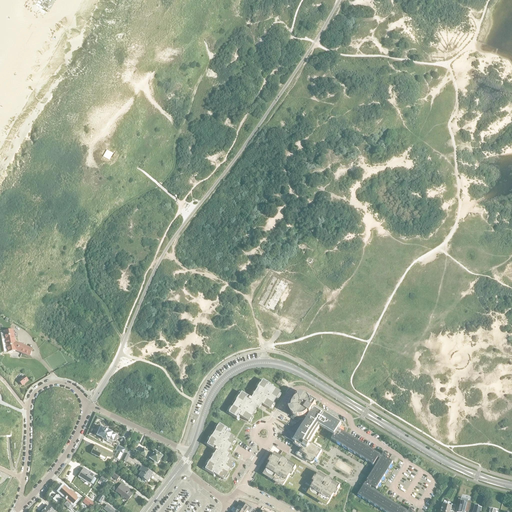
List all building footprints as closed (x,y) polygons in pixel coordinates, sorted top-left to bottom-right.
[(35,0),(33,3),(49,12),(56,0),(35,0)] [(99,148),(97,151),(100,153),(99,154),(103,156),(103,157),(109,161),(114,154),(107,150),(106,151),(102,148),(102,149),(99,148)] [(4,333),(0,333),(2,340),(5,339),(8,353),(18,351),(29,357),(32,350),(15,342),(14,342),(12,331),(4,332),(4,333)] [(19,381),(22,385),(27,381),(24,377),(19,381)] [(228,414),(236,419),(238,416),(248,422),(257,407),(259,409),(262,404),(269,409),(279,393),(270,387),(270,385),(262,380),(251,399),(241,393),(228,414)] [(337,430),(338,429),(341,424),(314,407),(316,405),(313,403),(312,400),(311,398),(309,396),(307,395),(305,394),(301,393),(298,393),(295,395),(293,396),(291,399),(289,401),(291,402),(290,405),(289,408),(290,411),(291,413),(293,415),(292,417),(291,418),(294,420),(295,419),(298,420),(301,420),(303,419),(304,420),(295,435),(288,431),(284,437),(294,443),(295,442),(296,443),(296,444),(296,445),(296,446),(300,448),(301,449),(296,456),(306,462),(307,461),(311,464),(313,463),(315,460),(316,460),(322,452),(309,444),(320,426),(334,435),(332,438),(374,464),(379,456),(338,430),(337,430)] [(9,437),(9,436),(11,436),(11,412),(6,412),(6,413),(0,413),(0,435),(7,436),(7,437),(8,437),(9,437)] [(233,463),(231,462),(225,459),(228,454),(226,453),(235,439),(225,433),(227,430),(219,425),(206,445),(216,451),(204,470),(213,475),(213,474),(223,480),(233,463)] [(105,430),(101,428),(99,428),(96,434),(98,435),(97,435),(103,438),(103,439),(107,441),(107,440),(108,440),(109,439),(112,440),(115,435),(114,435),(107,431),(106,429),(105,430)] [(112,454),(95,446),(91,454),(99,458),(100,456),(106,459),(107,456),(111,458),(112,454)] [(153,455),(143,448),(140,454),(145,457),(148,453),(149,455),(150,459),(157,464),(162,457),(155,452),(153,455)] [(130,453),(126,451),(125,453),(121,460),(126,462),(130,453)] [(114,458),(119,461),(122,455),(117,452),(114,458)] [(367,484),(375,489),(392,462),(387,459),(389,457),(388,457),(388,456),(388,455),(388,454),(387,453),(386,453),(385,453),(384,454),(383,454),(382,456),(383,457),(367,484)] [(286,462),(285,463),(285,462),(284,462),(284,461),(282,460),(283,459),(279,457),(275,454),(272,459),(273,460),(265,473),(265,475),(269,477),(269,476),(279,482),(278,483),(282,485),(284,485),(292,471),(293,472),(296,467),(288,462),(287,463),(286,462)] [(147,482),(152,475),(142,467),(139,471),(141,473),(140,474),(139,473),(138,475),(139,475),(138,476),(147,482)] [(84,469),(78,477),(85,481),(85,480),(90,483),(89,484),(90,484),(90,483),(93,485),(96,479),(93,478),(95,476),(90,473),(89,474),(87,473),(88,472),(86,471),(86,470),(84,469)] [(113,473),(109,479),(116,483),(120,476),(113,473)] [(330,482),(329,482),(329,481),(328,481),(328,480),(326,480),(327,479),(319,473),(316,478),(317,479),(309,493),(309,495),(313,497),(313,496),(323,501),(322,503),(326,505),(328,504),(336,491),(337,491),(340,487),(332,481),(331,482),(330,482)] [(128,492),(126,491),(129,488),(127,487),(126,487),(121,483),(117,488),(114,486),(112,488),(116,491),(115,491),(121,496),(120,496),(123,499),(124,498),(128,501),(134,493),(129,490),(128,492)] [(67,501),(64,505),(70,511),(71,509),(70,508),(78,499),(73,495),(76,493),(71,489),(69,491),(64,486),(52,499),(59,505),(61,503),(59,501),(63,496),(66,499),(65,500),(67,501)] [(405,511),(406,511),(364,486),(359,494),(387,511),(405,511)] [(101,504),(105,498),(100,494),(96,501),(101,504)] [(90,508),(93,504),(86,498),(82,502),(88,507),(89,507),(90,508)] [(241,503),(240,505),(239,505),(237,508),(237,509),(242,511),(245,511),(247,511),(248,511),(252,508),(243,502),(242,504),(241,503)] [(465,511),(467,504),(465,503),(460,502),(461,502),(458,511),(465,511)]
